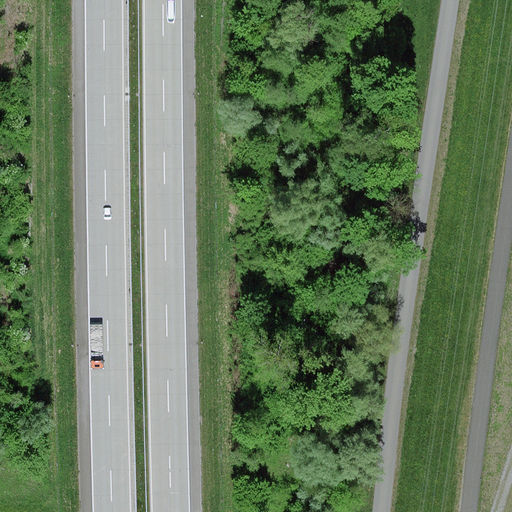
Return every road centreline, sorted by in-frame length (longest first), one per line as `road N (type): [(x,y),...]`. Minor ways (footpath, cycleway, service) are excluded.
road 1 (motorway): [(105,0),(114,511)]
road 2 (motorway): [(173,511),(165,0)]
road 3 (track): [(511,177),(476,511)]
